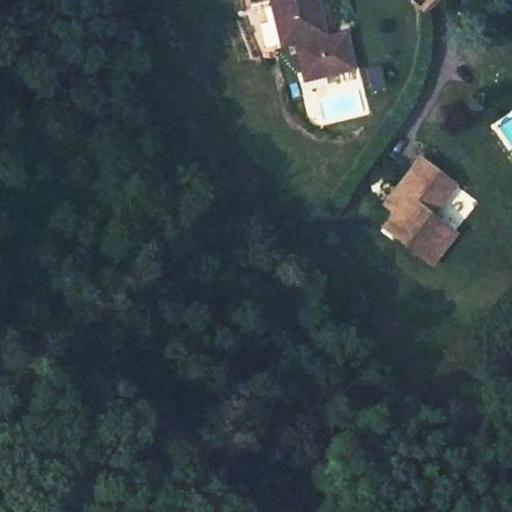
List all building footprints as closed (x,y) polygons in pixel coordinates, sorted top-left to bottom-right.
[(315,0),(270,0),(283,46),(296,43),(311,39),(317,38),(308,4),(316,2),(315,0)] [(308,4),(317,38),(325,35),(316,2),(308,4)] [(311,39),(296,43),(304,75),(302,75),(304,82),(325,76),(326,78),(353,71),(344,35),(313,44),(311,39)] [(432,211),(444,194),(435,188),(444,174),(416,156),(390,194),(401,203),(395,212),(384,228),(434,261),(457,228),(432,211)] [(453,180),(444,174),(435,188),(444,194),(453,180)] [(384,204),(395,212),(401,203),(390,194),(384,204)]
